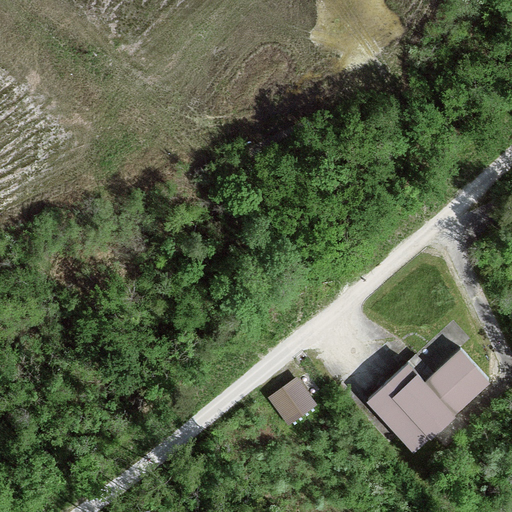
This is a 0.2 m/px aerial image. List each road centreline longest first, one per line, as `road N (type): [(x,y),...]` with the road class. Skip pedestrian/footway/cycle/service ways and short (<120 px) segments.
road 1 (track): [(83,511),(316,324)]
road 2 (track): [(316,324),(511,157)]
road 3 (track): [(434,224),(509,379),(447,431)]
road 4 (track): [(459,202),(401,102),(324,0)]
